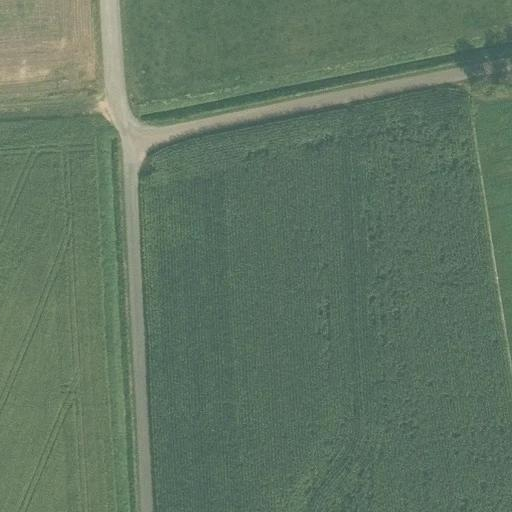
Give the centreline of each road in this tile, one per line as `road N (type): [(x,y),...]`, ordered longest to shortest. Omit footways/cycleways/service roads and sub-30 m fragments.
road 1 (track): [(511,65),(127,142)]
road 2 (track): [(146,511),(127,142)]
road 3 (track): [(127,142),(114,93),(110,0)]
